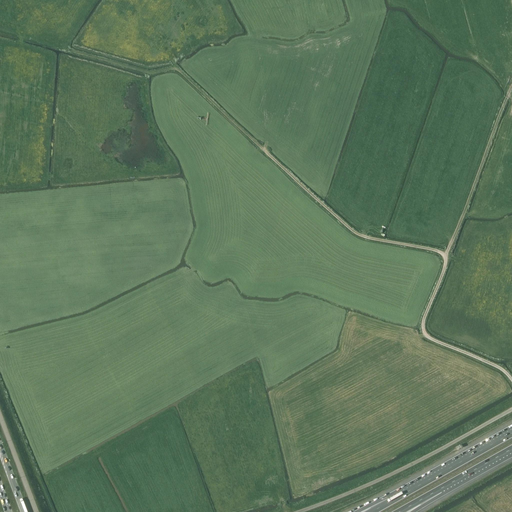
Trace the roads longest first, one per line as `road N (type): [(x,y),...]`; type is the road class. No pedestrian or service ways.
road 1 (track): [(511,381),(424,335),(445,264),(440,252),(358,234),(174,69),(142,71),(68,49)]
road 2 (track): [(187,278),(235,175),(269,140),(256,30)]
road 3 (unclassified): [(299,511),(511,409)]
road 4 (track): [(444,257),(511,86),(511,59)]
road 5 (track): [(187,278),(109,319),(0,349)]
road 6 (motorway): [(511,433),(390,500)]
road 7 (track): [(50,511),(0,385)]
